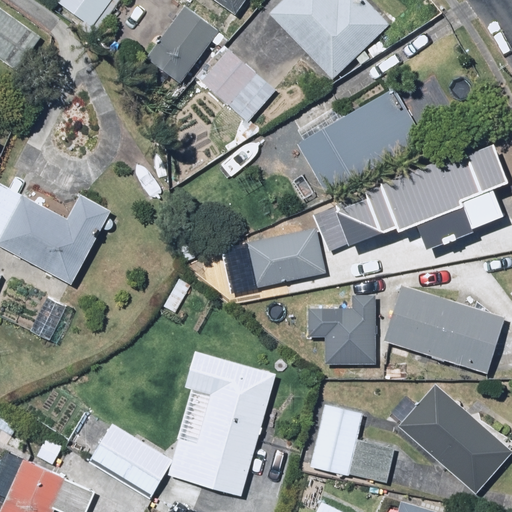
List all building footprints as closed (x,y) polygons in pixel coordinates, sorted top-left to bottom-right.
[(67,0),(64,4),(86,21),(103,0),(67,0)] [(199,0),(227,20),(241,0),(199,0)] [(290,0),(268,22),(326,81),(381,27),(355,0),(290,0)] [(143,55),(177,83),(218,34),(184,5),(143,55)] [(0,13),(0,64),(10,73),(35,43),(0,13)] [(227,53),(200,80),(243,123),(270,96),(227,53)] [(456,114),(432,75),(403,94),(427,132),(456,114)] [(290,147),(321,200),(419,144),(388,90),(290,147)] [(462,153),(373,184),(387,225),(407,218),(419,253),(475,233),(462,199),(476,194),(462,153)] [(21,197),(0,234),(0,248),(67,285),(94,236),(107,213),(79,198),(66,221),(21,197)] [(326,223),(337,250),(380,234),(369,206),(326,223)] [(241,247),(249,289),(320,276),(312,233),(241,247)] [(401,288),(384,346),(484,375),(501,317),(401,288)] [(339,302),(349,332),(380,322),(369,292),(339,302)] [(69,305),(46,295),(30,331),(52,341),(69,305)] [(169,477),(236,495),(267,378),(200,361),(169,477)] [(364,389),(337,383),(332,404),(359,410),(364,389)] [(432,387),(394,430),(470,496),(508,452),(432,387)] [(310,467),(330,472),(329,473),(384,487),(393,450),(353,440),(358,420),(324,411),(310,467)] [(110,425),(85,460),(141,498),(166,463),(110,425)] [(0,511),(48,511),(60,483),(19,467),(0,511)]
